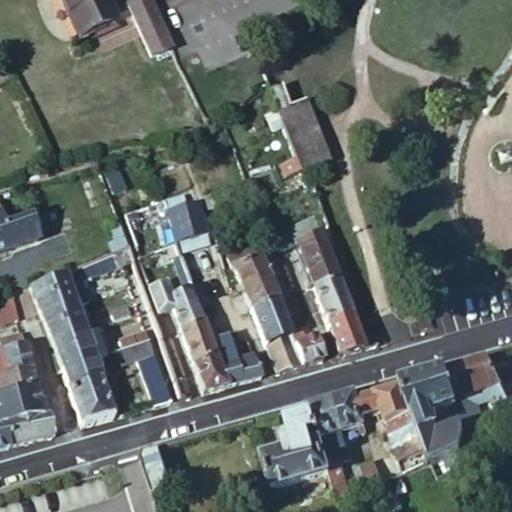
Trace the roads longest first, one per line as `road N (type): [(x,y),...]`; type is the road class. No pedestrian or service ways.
road 1 (residential): [(126,443),(511,337)]
road 2 (residential): [(0,477),(126,443)]
